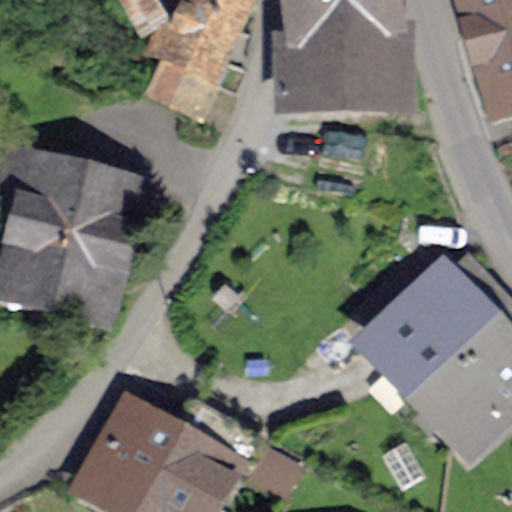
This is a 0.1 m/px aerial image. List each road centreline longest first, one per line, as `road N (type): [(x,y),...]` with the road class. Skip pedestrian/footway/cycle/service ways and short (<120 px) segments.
road 1 (residential): [(0,469),(141,333),(249,77),(251,0)]
road 2 (tertiary): [(420,0),(444,112),(511,249)]
